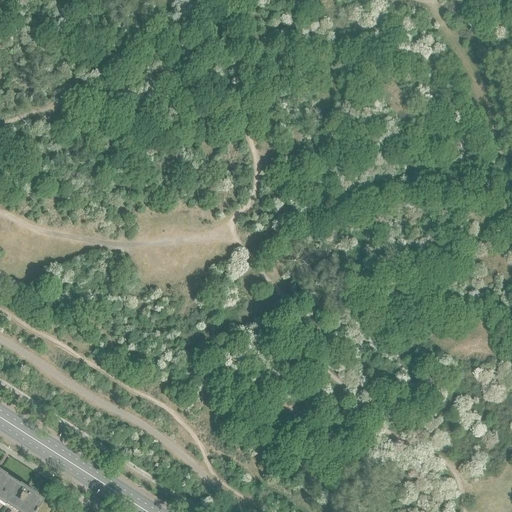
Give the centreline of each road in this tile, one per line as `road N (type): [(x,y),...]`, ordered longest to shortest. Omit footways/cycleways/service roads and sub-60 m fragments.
road 1 (unknown): [(0,308),(162,404),(196,439),(212,471),(268,511)]
road 2 (secondary): [(147,511),(0,417)]
road 3 (track): [(431,0),(489,107)]
